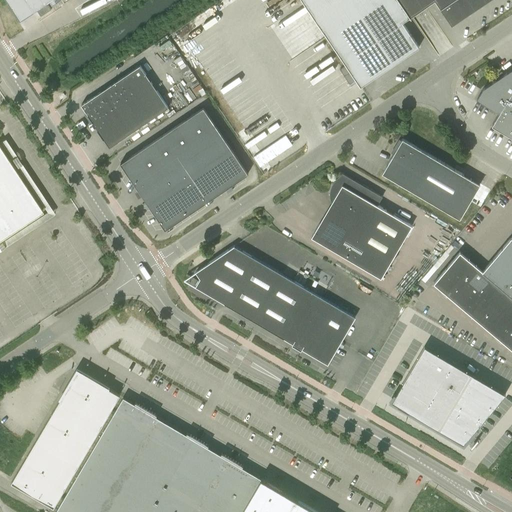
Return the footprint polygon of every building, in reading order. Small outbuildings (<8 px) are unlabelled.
[(9,0),(21,18),(48,0),(9,0)] [(301,0),(354,78),(360,87),(418,46),(402,22),(434,0),(451,25),(488,0),(301,0)] [(42,20),(53,13),(49,7),(39,14),(42,20)] [(110,147),(168,107),(140,65),(81,104),(110,147)] [(344,67),(339,70),(351,86),(355,83),(344,67)] [(511,68),(483,88),(476,99),(499,113),(492,125),(511,137),(511,68)] [(165,229),(248,173),(203,107),(120,163),(165,229)] [(460,219),(460,218),(480,184),(402,138),(382,173),(460,219)] [(0,238),(42,210),(0,146),(0,238)] [(330,198),(331,202),(331,207),(331,214),(328,221),(327,223),(325,226),(320,223),(312,237),(381,277),(412,225),(377,205),(382,196),(342,173),(335,179),(333,183),(331,186),(330,190),(330,194),(330,198)] [(511,349),(511,236),(483,271),(460,251),(433,283),(511,349)] [(312,291),(234,245),(197,271),(201,277),(200,278),(195,286),(328,364),(355,317),(312,291)] [(476,428),(477,428),(478,427),(478,426),(506,393),(425,345),(397,393),(396,393),(396,394),(392,401),(464,444),(476,428)] [(33,445),(11,482),(53,507),(120,394),(77,369),(63,394),(33,445)] [(122,397),(91,450),(57,508),(54,511),(320,511),(262,478),(123,396),(122,397)]
